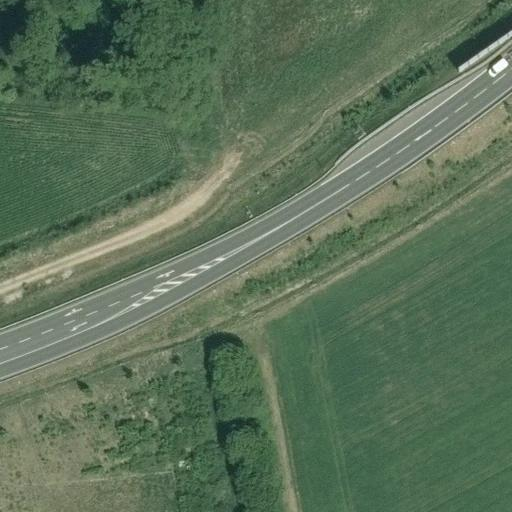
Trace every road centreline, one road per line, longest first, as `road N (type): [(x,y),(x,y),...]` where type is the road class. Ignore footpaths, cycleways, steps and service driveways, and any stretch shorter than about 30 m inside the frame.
road 1 (primary): [(0,356),(252,246),(383,169),(511,77)]
road 2 (track): [(0,292),(178,214),(241,155),(465,0)]
